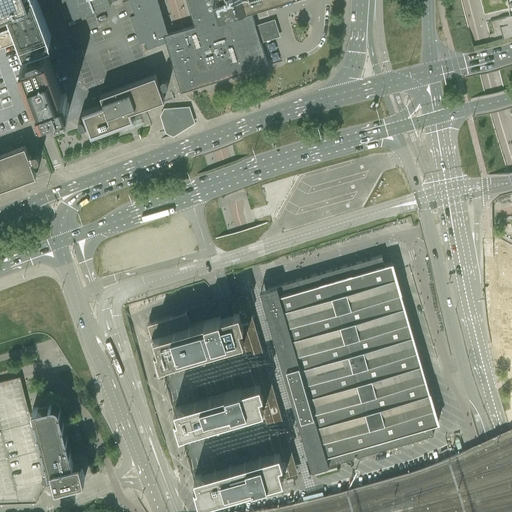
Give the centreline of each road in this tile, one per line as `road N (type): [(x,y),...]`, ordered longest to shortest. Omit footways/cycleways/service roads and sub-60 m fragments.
road 1 (tertiary): [(397,128),(508,511)]
road 2 (tertiary): [(511,466),(475,338),(439,116)]
road 3 (secondary): [(74,236),(397,128)]
road 4 (secondary): [(330,95),(83,182)]
road 5 (residential): [(161,474),(74,236)]
road 6 (tertiary): [(58,242),(134,449)]
road 7 (residential): [(46,0),(84,106),(40,123)]
